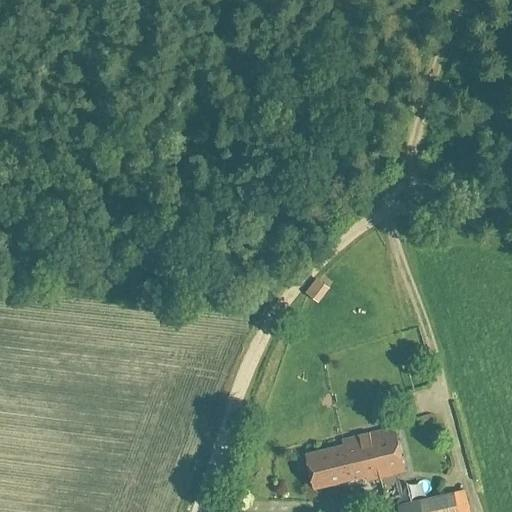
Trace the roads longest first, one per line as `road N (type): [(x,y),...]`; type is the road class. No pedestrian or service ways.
road 1 (track): [(0,212),(39,210),(290,287),(381,209),(465,204),(511,173)]
road 2 (unclassified): [(197,511),(255,351),(290,287)]
